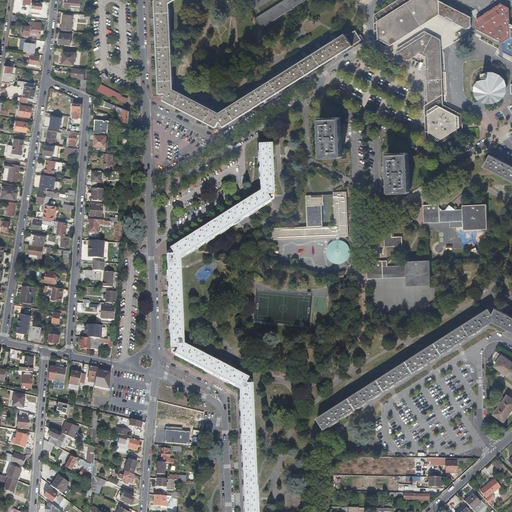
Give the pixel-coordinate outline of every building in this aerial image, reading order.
[(81,0),(66,0),(65,8),(70,9),(70,8),(81,9),(81,0)] [(249,112),(352,47),(345,37),(345,35),(334,42),(319,52),(305,60),(290,70),(276,79),(262,88),(248,97),(231,107),(218,116),(203,108),(186,100),(172,93),(169,6),(178,0),(157,0),(155,0),(156,22),(156,39),(157,56),(157,74),(158,96),(164,96),(165,97),(162,103),(214,131),(218,125),(219,125),(220,125),(223,129),(249,112)] [(262,28),(307,0),(285,0),(266,12),(256,18),(262,28)] [(469,19),(468,17),(450,8),(434,0),(400,0),(389,7),(376,16),(376,21),(376,23),(378,40),(391,47),(439,16),(448,20),(465,31),(470,28),(469,19)] [(39,10),(40,4),(30,2),(30,5),(29,12),(34,13),(35,9),(39,10)] [(500,5),(475,21),(475,30),(500,45),(510,38),(509,25),(509,10),(500,5)] [(61,31),(72,32),(73,16),(63,15),(61,31)] [(41,23),(30,22),(29,30),(24,30),(24,35),(28,36),(32,36),(32,38),(34,38),(34,37),(39,37),(41,23)] [(356,30),(345,37),(352,47),(362,41),(356,30)] [(443,96),(440,41),(424,32),(397,49),(398,57),(406,63),(420,55),(425,58),(425,67),(427,105),(443,96)] [(60,38),(60,40),(59,44),(70,45),(71,35),(61,34),(60,38)] [(35,44),(35,40),(25,39),(24,42),(23,42),(22,52),(33,53),(33,48),(34,44),(35,44)] [(33,54),(29,53),(28,57),(28,64),(30,64),(35,65),(37,65),(38,57),(33,56),(33,54)] [(64,56),(63,63),(75,65),(76,54),(64,53),(64,56)] [(14,68),(3,67),(1,82),(6,83),(6,82),(12,83),(14,68)] [(87,77),(87,74),(86,74),(86,71),(77,69),(77,78),(84,79),(84,77),(87,77)] [(502,97),(504,95),(504,89),(503,86),(502,82),(499,79),(496,77),(489,75),(482,74),(482,78),(485,80),(485,82),(480,83),(477,84),(474,88),(472,93),(473,96),(475,99),(478,100),(479,100),(481,99),(483,100),(485,101),(490,103),(495,103),(500,100),(502,97)] [(73,85),(72,86),(86,93),(86,89),(82,89),(73,85)] [(123,97),(100,85),(98,90),(120,102),(123,97)] [(24,86),(22,97),(27,98),(28,98),(28,96),(32,97),(33,88),(24,86)] [(30,107),(19,105),(17,115),(28,117),(30,107)] [(444,138),(459,129),(459,126),(459,119),(441,108),(438,106),(434,109),(427,112),(428,126),(429,138),(438,142),(444,138)] [(62,118),(51,116),(49,127),(60,129),(62,118)] [(96,120),(95,132),(107,133),(107,121),(96,120)] [(26,122),(14,121),(13,130),(25,132),(26,122)] [(339,125),(319,126),(321,162),(342,162),(341,144),(339,125)] [(48,130),(45,144),(55,145),(56,138),(56,132),(48,130)] [(77,132),(69,131),(68,140),(69,140),(69,145),(76,145),(77,132)] [(107,136),(95,135),(94,147),(101,147),(101,150),(106,151),(107,136)] [(23,140),(13,139),(12,145),(9,144),(9,146),(12,147),(11,153),(21,155),(23,140)] [(55,147),(46,145),(44,154),(53,156),(55,147)] [(272,157),(272,145),(258,146),(260,194),(252,198),(243,205),(237,209),(222,218),(208,227),(193,237),(170,251),(172,257),(166,258),(167,279),(168,296),(168,313),(169,330),(169,348),(177,347),(178,349),(175,356),(216,377),(236,387),(239,387),(240,404),(241,421),(241,438),(242,455),(243,472),(243,489),(244,500),(244,507),(244,511),(258,511),(258,499),(253,386),(248,386),(247,383),(249,379),(236,372),(221,364),(208,358),(193,350),(184,345),(182,266),(182,260),(198,250),(250,217),(271,204),(269,198),(269,194),(273,194),(273,181),(273,174),(272,157)] [(103,166),(105,166),(110,167),(113,167),(113,154),(104,154),(103,166)] [(477,334),(492,324),(510,333),(511,334),(511,165),(502,160),(490,154),(484,167),(494,172),(511,181),(511,314),(495,306),(493,315),(488,307),(435,340),(423,349),(399,365),(384,375),(335,408),(316,421),(324,433),(335,426),(349,417),(363,408),(377,399),(391,389),(406,379),(420,370),(435,361),(445,354),(449,351),(463,343),(477,334)] [(407,159),(388,160),(388,176),(389,197),(409,197),(407,159)] [(57,161),(47,160),(45,172),(55,173),(56,168),(57,161)] [(19,165),(3,163),(1,179),(16,182),(19,165)] [(92,173),(91,187),(97,187),(97,183),(101,183),(102,173),(92,173)] [(56,177),(41,175),(39,186),(54,189),(56,177)] [(0,197),(13,200),(14,195),(15,188),(1,186),(0,194),(0,197)] [(101,190),(92,189),(92,194),(88,194),(88,196),(91,196),(91,201),(100,202),(101,190)] [(41,203),(41,204),(44,205),(48,205),(49,197),(57,198),(58,192),(51,191),(51,192),(39,190),(37,203),(41,203)] [(308,227),(274,229),(275,241),(336,238),(336,240),(333,241),(330,244),(328,247),(327,251),(327,255),(329,259),(332,261),(336,263),(340,262),(343,263),(347,261),(349,258),(351,254),(351,250),(350,246),(348,243),(344,241),(341,240),(341,238),(348,237),(346,192),(334,193),(334,194),(327,195),(312,195),(311,195),(306,196),(308,227)] [(15,216),(17,203),(8,202),(6,215),(15,216)] [(100,204),(91,203),(90,217),(102,217),(102,207),(99,206),(100,204)] [(42,219),(54,221),(55,216),(54,216),(55,211),(56,211),(56,207),(48,205),(44,205),(42,219)] [(450,211),(438,211),(438,206),(422,206),(423,223),(428,223),(463,221),(463,230),(488,229),(487,205),(475,205),(462,206),(463,211),(450,211)] [(42,224),(54,226),(54,221),(42,219),(34,217),(32,228),(39,230),(40,227),(41,227),(42,224)] [(89,220),(88,223),(88,234),(96,234),(97,234),(97,226),(98,221),(89,220)] [(59,221),(57,235),(62,236),(65,237),(67,223),(59,221)] [(391,228),(383,229),(384,247),(392,247),(392,254),(403,253),(402,235),(392,236),(391,228)] [(32,234),(30,244),(34,245),(44,246),(46,236),(32,234)] [(91,241),(90,258),(103,259),(104,242),(91,241)] [(44,246),(34,245),(33,246),(30,245),(28,253),(30,254),(30,256),(42,258),(44,246)] [(405,262),(405,266),(382,266),(381,260),(366,261),(366,263),(366,270),(367,278),(372,278),(406,277),(406,286),(430,285),(430,272),(429,261),(405,262)] [(104,263),(93,262),(92,271),(104,272),(104,263)] [(47,270),(46,276),(45,282),(55,283),(56,276),(57,272),(47,270)] [(118,273),(106,272),(105,288),(113,288),(114,279),(117,279),(118,273)] [(35,287),(23,285),(21,297),(24,297),(23,302),(33,303),(35,287)] [(64,288),(53,286),(51,299),(62,301),(64,288)] [(116,290),(101,289),(100,291),(106,292),(106,295),(105,295),(104,299),(106,299),(106,302),(113,303),(113,306),(115,306),(116,290)] [(115,306),(113,306),(111,306),(111,310),(106,309),(105,319),(110,319),(111,318),(114,319),(115,306)] [(56,317),(66,319),(67,314),(60,313),(48,310),(47,313),(56,315),(56,317)] [(22,313),(20,313),(17,332),(28,334),(30,322),(31,315),(22,313)] [(28,334),(28,336),(40,338),(42,328),(35,327),(35,323),(30,322),(28,334)] [(87,325),(86,338),(93,338),(101,339),(102,326),(87,325)] [(60,335),(51,333),(49,341),(58,343),(60,335)] [(101,339),(93,338),(93,339),(90,339),(90,349),(100,349),(100,342),(101,339)] [(90,349),(90,339),(81,339),(80,349),(90,350),(90,349)] [(112,348),(113,340),(111,340),(108,339),(102,339),(102,342),(109,343),(109,347),(112,348)] [(511,363),(500,354),(492,366),(511,380),(511,363)] [(24,371),(32,371),(34,358),(25,356),(24,364),(24,368),(24,371)] [(64,383),(66,369),(62,368),(49,367),(48,381),(64,383)] [(97,370),(98,368),(90,367),(87,382),(95,384),(97,370)] [(110,372),(97,370),(95,384),(94,387),(109,390),(110,372)] [(79,383),(81,373),(71,371),(68,384),(78,386),(79,383)] [(32,375),(23,374),(22,384),(24,384),(24,388),(31,388),(32,375)] [(25,397),(15,395),(13,407),(23,408),(25,397)] [(511,413),(511,400),(507,397),(494,415),(505,423),(511,413)] [(66,415),(68,406),(58,404),(57,409),(58,409),(57,414),(63,415),(63,414),(66,415)] [(27,430),(29,413),(20,411),(18,429),(27,430)] [(141,428),(142,422),(131,420),(130,426),(141,428)] [(74,439),(79,428),(68,423),(65,430),(63,429),(61,434),(62,434),(67,436),(74,439)] [(117,427),(115,433),(129,436),(130,430),(117,427)] [(164,437),(164,443),(189,445),(190,432),(182,431),(182,428),(165,427),(165,430),(164,430),(163,437),(164,437)] [(60,449),(64,439),(65,439),(67,436),(62,434),(61,434),(52,430),(49,437),(51,438),(48,443),(50,444),(54,446),(60,449)] [(140,442),(134,440),(135,439),(127,437),(121,435),(119,443),(130,447),(129,449),(138,451),(140,442)] [(176,464),(176,460),(170,459),(170,450),(161,449),(161,462),(166,463),(176,464)] [(24,461),(25,457),(15,454),(13,456),(6,453),(4,461),(7,462),(8,462),(9,462),(23,467),(25,461),(24,461)] [(76,461),(71,458),(65,468),(71,471),(76,461)] [(89,464),(80,460),(78,459),(77,461),(91,469),(91,476),(93,476),(93,475),(93,467),(89,464)] [(138,462),(129,459),(125,470),(135,473),(137,467),(136,467),(138,462)] [(457,474),(457,459),(450,459),(450,462),(447,462),(446,474),(457,474)] [(497,460),(492,463),(499,470),(503,466),(497,460)] [(165,471),(166,463),(161,462),(158,462),(157,470),(165,471)] [(17,482),(21,470),(13,467),(12,471),(13,471),(10,479),(17,482)] [(131,484),(134,475),(125,472),(124,476),(121,475),(119,479),(131,484)] [(13,493),(17,482),(10,479),(0,475),(0,477),(6,480),(5,484),(6,484),(4,490),(13,493)] [(106,482),(93,476),(92,482),(92,485),(92,492),(95,493),(96,483),(103,485),(104,486),(106,482)] [(62,494),(69,484),(59,477),(52,487),(62,494)] [(440,488),(441,478),(429,478),(429,488),(440,488)] [(171,490),(172,480),(168,480),(166,480),(158,479),(157,479),(156,487),(164,487),(164,490),(171,490)] [(490,496),(500,489),(494,481),(481,491),(482,492),(481,492),(486,498),(489,496),(490,496)] [(62,494),(52,487),(50,489),(54,491),(60,496),(62,494)] [(60,496),(54,491),(53,493),(49,490),(44,497),(52,503),(53,502),(56,504),(59,500),(61,501),(63,499),(60,496)] [(124,492),(120,500),(130,506),(134,497),(124,492)] [(166,502),(166,496),(154,495),(154,506),(161,506),(161,508),(167,508),(167,502),(166,502)] [(473,511),(481,503),(473,495),(464,502),(469,508),(473,511)] [(493,505),(486,498),(484,499),(491,507),(493,505)]
